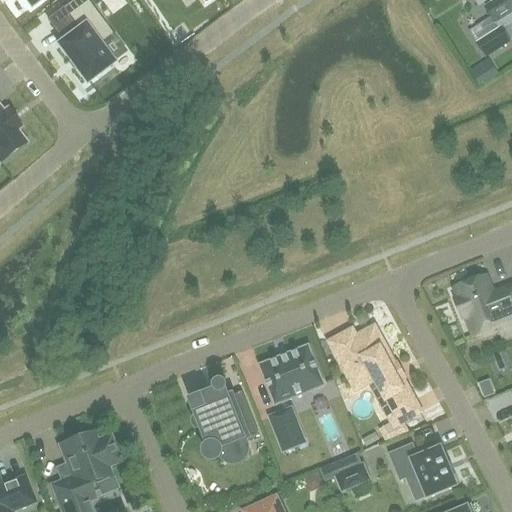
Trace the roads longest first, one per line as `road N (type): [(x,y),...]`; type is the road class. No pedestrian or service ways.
road 1 (residential): [(395,285),(125,394)]
road 2 (residential): [(395,285),(511,499)]
road 3 (residential): [(260,0),(83,128)]
road 4 (residential): [(0,18),(83,128)]
road 5 (residential): [(125,394),(0,443)]
road 6 (residential): [(179,511),(125,394)]
road 7 (residential): [(511,238),(395,285)]
